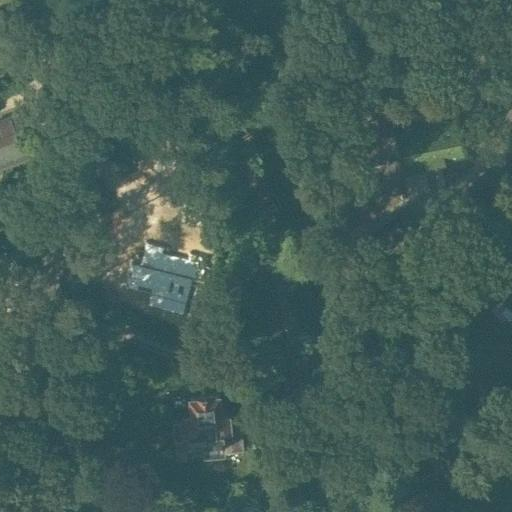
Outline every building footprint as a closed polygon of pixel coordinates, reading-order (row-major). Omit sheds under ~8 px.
[(0,167),(34,155),(26,133),(25,130),(29,129),(24,115),(20,116),(19,113),(0,119),(0,167)] [(411,133),(394,141),(411,176),(429,168),(430,171),(448,162),(446,159),(465,151),(449,114),(432,123),(427,113),(406,123),(411,133)] [(472,218),(447,240),(457,252),(482,231),(472,218)] [(389,227),(383,232),(389,258),(404,245),(389,227)] [(160,248),(141,243),(136,267),(127,265),(121,290),(148,296),(145,308),(181,316),(189,282),(198,284),(204,258),(186,254),(184,259),(158,253),(160,248)] [(502,291),(511,303),(511,256),(507,250),(473,280),(490,300),(502,291)] [(216,368),(239,369),(240,347),(217,346),(216,368)] [(208,456),(207,447),(223,446),(223,450),(245,449),(242,425),(232,425),(230,403),(222,404),(220,392),(191,394),(193,414),(182,415),(183,418),(175,419),(178,459),(208,456)]
